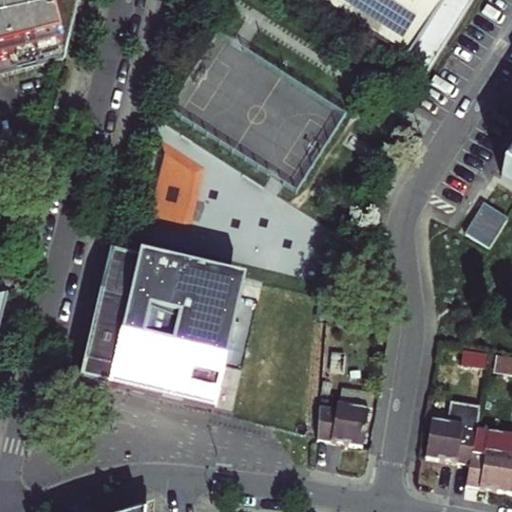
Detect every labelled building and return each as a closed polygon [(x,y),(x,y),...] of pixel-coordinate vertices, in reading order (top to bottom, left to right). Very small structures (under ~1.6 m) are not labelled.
[(0,0),(0,77),(65,61),(79,0),(0,0)] [(311,0),(408,61),(427,76),(473,0),(311,0)] [(511,160),(503,174),(511,179),(511,160)] [(508,218),(485,203),(466,232),(489,247),(508,218)] [(244,287),(109,254),(78,386),(142,401),(213,418),(244,287)] [(0,327),(8,294),(0,296),(0,327)] [(511,355),(502,354),(500,371),(511,372),(511,355)] [(479,361),(476,377),(486,379),(489,363),(479,361)] [(344,392),(370,397),(373,380),(347,375),(344,392)] [(341,398),(324,395),(319,427),(342,431),(364,435),(370,397),(344,392),(342,392),(341,398)] [(451,423),(435,420),(428,458),(451,462),(472,466),(479,432),(483,407),(455,402),(451,423)] [(472,466),(469,487),(489,491),(511,494),(511,437),(479,432),(472,466)]
